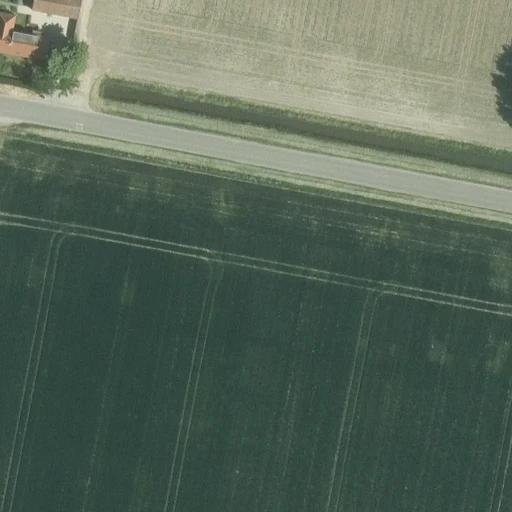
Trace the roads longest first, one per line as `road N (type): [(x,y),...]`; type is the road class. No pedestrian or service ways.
road 1 (unclassified): [(511,202),(0,106)]
road 2 (track): [(70,118),(92,0)]
